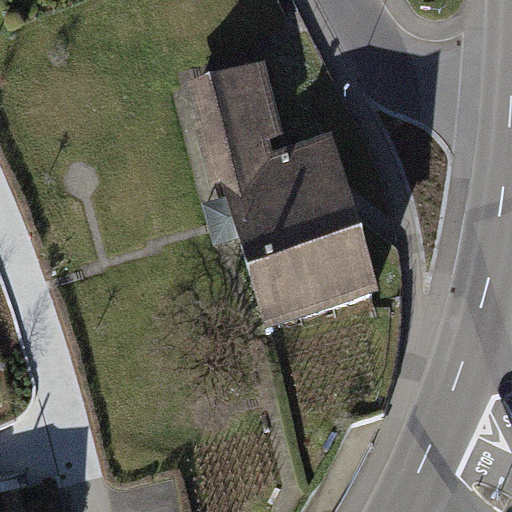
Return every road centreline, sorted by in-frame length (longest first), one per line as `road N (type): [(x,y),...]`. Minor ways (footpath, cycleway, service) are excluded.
road 1 (secondary): [(428,455),(492,266),(511,116)]
road 2 (residential): [(349,0),(390,69),(470,103),(511,110)]
